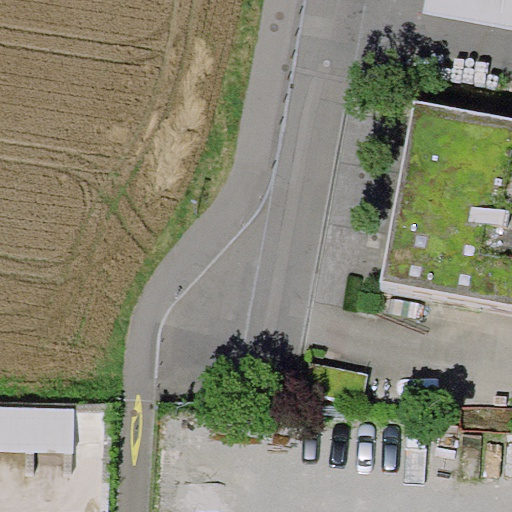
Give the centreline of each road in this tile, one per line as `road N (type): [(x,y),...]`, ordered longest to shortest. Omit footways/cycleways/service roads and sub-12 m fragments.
road 1 (residential): [(344,0),(288,218),(249,325),(132,394)]
road 2 (unknown): [(511,357),(436,352),(344,317),(296,256),(288,218)]
